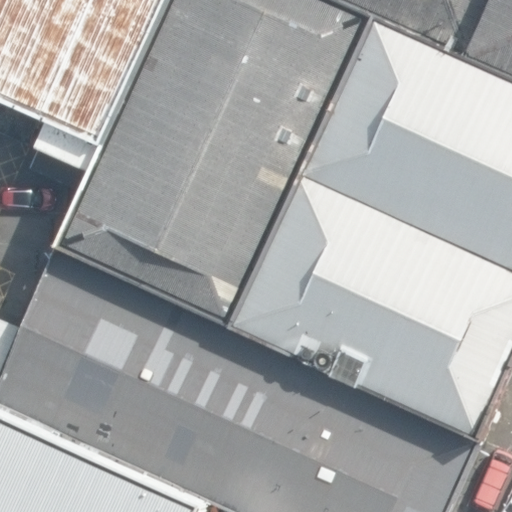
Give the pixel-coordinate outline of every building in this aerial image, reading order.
[(0,0),(0,94),(108,143),(173,0),(0,0)] [(377,10),(355,0),(173,0),(108,143),(60,247),(233,326),(302,174),(377,10)] [(511,0),(355,0),(377,10),(511,70),(511,0)] [(511,70),(377,10),(302,174),(511,269),(511,70)] [(511,369),(511,269),(302,174),(233,326),(481,438),(511,369)] [(233,326),(60,247),(0,379),(0,406),(234,511),(447,511),(481,438),(233,326)] [(234,511),(0,406),(0,511),(234,511)]
